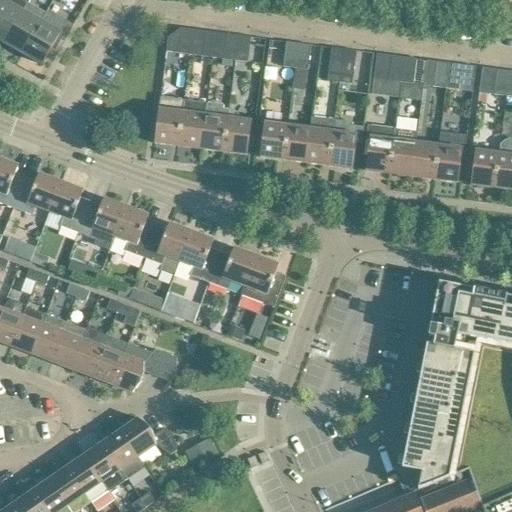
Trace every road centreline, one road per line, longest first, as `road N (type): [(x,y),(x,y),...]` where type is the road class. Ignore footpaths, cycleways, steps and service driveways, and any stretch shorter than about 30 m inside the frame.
road 1 (residential): [(511,58),(121,4)]
road 2 (residential): [(342,232),(174,188),(44,139)]
road 3 (residential): [(308,511),(273,428),(342,232)]
road 4 (residential): [(511,267),(342,232)]
road 5 (residential): [(44,139),(121,4)]
